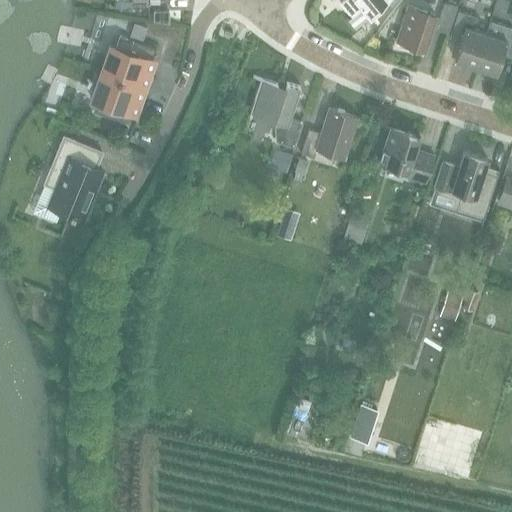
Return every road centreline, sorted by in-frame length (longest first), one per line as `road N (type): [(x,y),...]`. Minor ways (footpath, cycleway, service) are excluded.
road 1 (track): [(144,511),(146,427),(507,511)]
road 2 (residential): [(511,124),(385,79),(261,15)]
road 3 (residential): [(202,0),(177,100),(126,197)]
